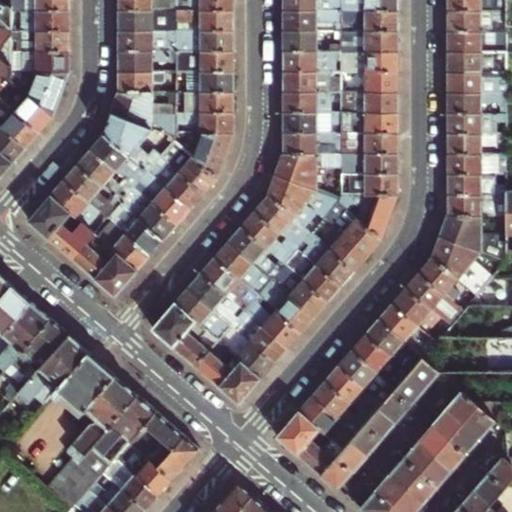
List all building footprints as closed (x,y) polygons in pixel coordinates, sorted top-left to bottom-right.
[(0,0),(0,2),(7,6),(11,9),(11,0),(0,0)] [(70,0),(11,0),(11,9),(70,9),(70,1),(70,0)] [(120,9),(163,10),(163,1),(171,1),(171,10),(178,10),(177,0),(120,0),(120,1),(120,9)] [(191,0),(192,10),(235,10),(235,2),(235,0),(191,0)] [(285,0),(285,1),(285,10),(341,10),(341,0),(285,0)] [(400,0),(399,0),(341,0),(341,10),(341,11),(400,11),(400,0)] [(449,12),(493,11),(502,11),(507,11),(507,0),(449,0),(449,4),(449,12)] [(0,91),(11,80),(11,70),(11,51),(11,30),(11,9),(7,6),(0,13),(0,91)] [(70,9),(11,9),(11,30),(70,30),(70,22),(70,9)] [(171,10),(163,10),(120,9),(120,22),(120,30),(154,30),(154,22),(168,22),(168,25),(172,25),(172,30),(178,30),(178,24),(178,10),(171,10)] [(235,21),(235,10),(192,10),(188,10),(187,21),(202,21),(202,30),(235,31),(235,21)] [(285,21),(285,30),(316,30),(316,26),(316,22),(334,22),(334,26),(334,29),(336,29),(341,29),(341,23),(341,20),(341,11),(341,10),(285,10),(285,21)] [(400,11),(341,11),(341,20),(365,20),(365,31),(400,31),(400,23),(400,11)] [(449,23),(449,32),(483,32),(493,32),(493,11),(449,12),(449,23)] [(187,21),(187,30),(202,30),(202,21),(187,21)] [(70,42),(70,30),(11,30),(11,51),(70,51),(70,42)] [(120,50),(167,50),(167,30),(154,30),(120,30),(120,41),(120,50)] [(235,31),(202,30),(187,30),(184,30),(178,30),(178,36),(178,50),(184,50),(184,42),(202,42),(202,50),(235,50),(235,43),(235,31)] [(285,39),(285,50),(318,51),(318,30),(316,30),(285,30),(285,39)] [(400,43),(400,31),(365,31),(348,31),(341,31),(341,36),(341,40),(341,50),(341,52),(349,52),(400,52),(400,43)] [(449,43),(450,54),(507,53),(507,32),(502,32),(500,32),(500,45),(483,46),(483,32),(449,32),(449,43)] [(500,45),(500,32),(493,32),(483,32),(483,46),(500,45)] [(326,40),(326,50),(341,50),(341,40),(326,40)] [(172,50),(167,50),(120,50),(120,60),(120,70),(154,70),(166,71),(178,71),(178,56),(172,56),(172,50)] [(235,63),(235,50),(202,50),(184,50),(178,50),(178,56),(178,71),(235,71),(235,63)] [(285,72),(318,72),(318,60),(335,60),(335,72),(341,72),(341,52),(341,50),(326,50),(318,51),(285,50),(285,62),(285,72)] [(70,61),(70,51),(11,51),(11,70),(70,70),(70,61)] [(400,63),(400,52),(349,52),(341,52),(341,72),(400,72),(400,63)] [(450,65),(450,74),(507,73),(507,53),(450,54),(450,65)] [(70,70),(11,70),(11,80),(18,86),(54,117),(63,94),(71,70),(70,70)] [(154,70),(120,70),(120,82),(120,91),(152,91),(154,91),(154,70)] [(235,71),(178,71),(178,76),(178,91),(187,91),(188,91),(235,91),(235,83),(235,71)] [(285,83),(285,92),(341,92),(341,72),(335,72),(318,72),(285,72),(285,83)] [(357,92),(400,93),(400,83),(400,72),(341,72),(341,92),(357,92)] [(450,85),(450,94),(507,93),(507,78),(507,73),(450,74),(450,85)] [(18,86),(5,99),(42,131),(49,123),(54,117),(18,86)] [(178,132),(178,113),(153,114),(152,91),(120,91),(119,91),(115,103),(112,111),(155,127),(172,133),(178,135),(178,132)] [(194,112),(205,112),(235,112),(235,102),(235,91),(188,91),(188,112),(194,112)] [(285,112),(341,113),(341,106),(341,92),(285,92),(285,103),(285,112)] [(357,92),(341,92),(341,106),(348,106),(348,101),(356,101),(357,92)] [(399,105),(400,93),(357,92),(356,101),(348,101),(348,106),(348,113),(351,113),(399,113),(399,105)] [(450,114),(507,113),(507,104),(507,93),(450,94),(450,105),(450,114)] [(35,138),(42,131),(5,99),(0,94),(0,122),(27,147),(35,138)] [(155,127),(112,111),(108,123),(104,133),(130,155),(140,164),(148,171),(161,156),(154,150),(148,155),(138,147),(147,136),(155,127)] [(235,112),(205,112),(194,112),(193,119),(193,132),(202,132),(235,132),(235,124),(235,112)] [(341,113),(285,112),(285,125),(285,133),(341,133),(341,118),(341,113)] [(399,124),(399,113),(351,113),(351,123),(365,123),(365,133),(399,133),(399,124)] [(450,124),(450,134),(485,134),(507,133),(507,131),(507,113),(450,114),(450,124)] [(193,132),(193,119),(185,119),(185,132),(193,132)] [(0,122),(0,148),(14,161),(21,154),(27,147),(0,122)] [(172,133),(155,127),(147,136),(171,143),(174,140),(170,136),(172,133)] [(227,157),(235,132),(202,132),(193,156),(218,178),(219,179),(227,157)] [(130,155),(104,133),(98,141),(91,148),(134,186),(148,171),(140,164),(134,170),(125,162),(130,155)] [(341,133),(285,133),(285,144),(285,152),(340,152),(341,133)] [(399,133),(365,133),(347,133),(341,133),(340,152),(340,154),(399,154),(399,144),(399,133)] [(485,134),(450,134),(450,146),(450,154),(489,154),(501,154),(501,148),(500,148),(500,146),(485,146),(485,134)] [(212,185),(218,178),(193,156),(174,140),(171,143),(161,156),(166,160),(178,171),(205,194),(212,185)] [(0,177),(14,161),(0,148),(0,177)] [(78,164),(102,185),(113,195),(121,202),(134,186),(91,148),(84,156),(78,164)] [(340,152),(285,152),(284,152),(280,164),(276,174),(317,189),(317,166),(340,166),(340,154),(340,152)] [(399,164),(399,154),(340,154),(340,166),(340,174),(354,174),(354,165),(366,165),(366,174),(399,174),(399,164)] [(489,154),(450,154),(450,167),(450,175),(489,175),(502,175),(506,174),(507,169),(490,169),(489,154)] [(148,171),(192,209),(198,201),(205,194),(178,171),(173,177),(160,167),(166,160),(161,156),(148,171)] [(65,179),(108,217),(111,213),(121,202),(113,195),(108,200),(97,191),(102,185),(78,164),(71,172),(65,179)] [(148,171),(134,186),(178,224),(185,216),(192,209),(148,171)] [(317,189),(276,174),(272,184),(269,194),(270,195),(312,232),(317,227),(324,218),(325,216),(338,202),(340,197),(317,189)] [(340,194),(355,194),(366,194),(399,194),(399,185),(399,174),(366,174),(354,174),(340,174),(340,194)] [(450,196),(490,196),(489,175),(450,175),(450,187),(450,196)] [(58,187),(52,194),(83,222),(95,232),(108,217),(65,179),(58,187)] [(121,202),(165,239),(171,232),(178,224),(134,186),(121,202)] [(83,222),(52,194),(30,220),(41,229),(50,237),(62,223),(73,233),(83,222)] [(340,194),(340,197),(338,202),(344,207),(349,210),(351,205),(355,194),(340,194)] [(400,194),(399,194),(366,194),(361,209),(357,218),(383,240),(383,241),(392,216),(400,194)] [(256,211),(281,233),(288,239),(299,248),(303,243),(308,237),(312,232),(270,195),(263,203),(256,211)] [(450,215),(479,214),(497,214),(506,214),(506,195),(502,195),(490,196),(450,196),(450,207),(450,215)] [(126,232),(151,255),(159,246),(165,239),(121,202),(111,213),(129,229),(126,232)] [(325,216),(370,255),(377,247),(383,240),(357,218),(349,210),(344,207),(338,202),(325,216)] [(361,209),(351,205),(349,210),(357,218),(361,209)] [(249,219),(243,226),(268,248),(282,259),(286,262),(293,254),(299,248),(288,239),(283,245),(276,239),(281,233),(256,211),(249,219)] [(480,233),(479,214),(450,215),(449,215),(445,225),(441,236),(483,252),(506,261),(506,252),(506,232),(498,232),(480,233)] [(506,214),(497,214),(498,232),(506,232),(506,214)] [(363,262),(370,255),(325,216),(324,218),(317,227),(312,232),(318,237),(331,248),(356,270),(363,262)] [(95,232),(108,243),(138,270),(143,264),(151,255),(126,232),(108,217),(95,232)] [(73,257),(95,232),(83,222),(73,233),(62,223),(50,237),(63,248),(73,257)] [(230,241),(263,270),(272,278),(286,262),(282,259),(274,267),(261,256),(268,248),(243,226),(236,234),(230,241)] [(95,232),(73,257),(87,269),(97,278),(110,264),(98,254),(108,243),(95,232)] [(317,263),(343,286),(350,278),(356,270),(331,248),(326,254),(314,242),(318,237),(312,232),(308,237),(303,243),(299,248),(304,252),(317,263)] [(434,258),(459,280),(477,296),(484,287),(492,278),(493,276),(476,261),(483,252),(441,236),(436,247),(432,257),(434,258)] [(272,278),(263,270),(230,241),(222,250),(216,256),(236,274),(259,293),(262,289),(272,278)] [(110,264),(97,278),(108,288),(116,295),(138,270),(108,243),(98,254),(110,264)] [(293,254),(286,262),(329,301),(337,292),(343,286),(317,263),(311,270),(298,259),(304,252),(299,248),(293,254)] [(511,251),(506,252),(506,261),(503,265),(511,265),(511,251)] [(259,293),(236,274),(216,256),(209,265),(202,272),(238,303),(245,309),(259,293)] [(453,286),(459,280),(434,258),(428,264),(421,272),(446,294),(453,300),(460,293),(453,286)] [(285,289),(316,316),(322,309),(329,301),(286,262),(272,278),(277,282),(285,289)] [(224,319),(238,303),(202,272),(195,281),(189,288),(224,319)] [(446,294),(421,272),(414,280),(407,287),(432,309),(446,294)] [(0,300),(13,285),(3,277),(0,274),(0,300)] [(272,278),(262,289),(259,293),(263,298),(277,282),(272,278)] [(511,278),(492,278),(484,287),(477,296),(468,306),(511,306),(511,278)] [(13,285),(0,300),(0,338),(5,333),(32,302),(22,293),(13,285)] [(432,309),(407,287),(401,295),(394,303),(418,324),(432,309)] [(182,295),(176,303),(207,330),(218,340),(219,339),(231,325),(224,319),(189,288),(182,295)] [(309,323),(316,316),(285,289),(271,305),(277,310),(302,331),(309,323)] [(302,331),(277,310),(272,316),(259,302),(263,298),(259,293),(245,309),(250,313),(255,318),(288,347),(295,339),(302,331)] [(0,367),(5,372),(11,364),(51,318),(42,311),(32,302),(5,333),(0,338),(0,353),(1,354),(0,355),(0,359),(1,360),(0,362),(0,367)] [(165,338),(173,345),(186,329),(198,340),(207,330),(176,303),(153,329),(165,338)] [(418,324),(394,303),(387,311),(380,318),(406,341),(424,356),(437,341),(432,336),(427,331),(419,325),(418,324)] [(281,356),(288,347),(255,318),(245,309),(231,325),(275,363),(281,356)] [(432,309),(418,324),(419,325),(427,331),(440,316),(432,309)] [(446,321),(440,316),(427,331),(432,336),(446,321)] [(26,386),(70,335),(61,327),(51,318),(11,364),(5,372),(10,376),(12,374),(26,386)] [(400,362),(411,371),(416,366),(411,363),(414,360),(400,348),(406,341),(380,318),(373,326),(367,334),(400,362)] [(437,341),(442,336),(451,325),(446,321),(432,336),(437,341)] [(229,348),(231,350),(262,377),(269,370),(275,363),(231,325),(219,339),(223,343),(229,348)] [(500,337),(511,336),(511,326),(500,330),(500,337)] [(186,329),(173,345),(186,356),(196,365),(218,340),(207,330),(198,340),(186,329)] [(386,377),(400,362),(367,334),(360,342),(354,349),(386,377)] [(59,388),(90,352),(80,343),(70,335),(26,386),(15,398),(20,403),(32,413),(39,404),(42,407),(48,400),(54,394),(59,388)] [(511,336),(500,337),(488,336),(487,372),(511,372),(511,336)] [(210,377),(220,385),(232,371),(221,361),(231,350),(229,348),(223,343),(219,339),(218,340),(196,365),(210,377)] [(365,386),(373,393),(379,398),(384,402),(395,389),(397,387),(386,377),(354,349),(347,357),(340,364),(365,386)] [(232,371),(220,385),(231,395),(240,403),(262,377),(231,350),(221,361),(232,371)] [(59,388),(85,411),(87,410),(99,420),(90,426),(71,448),(77,454),(52,483),(76,505),(90,490),(103,474),(112,464),(94,448),(139,395),(120,379),(100,361),(90,352),(59,388)] [(410,373),(426,388),(431,382),(436,376),(440,371),(424,357),(416,366),(411,371),(410,373)] [(411,371),(400,362),(386,377),(397,387),(410,373),(411,371)] [(361,391),(365,386),(340,364),(334,372),(327,380),(370,418),(380,407),(375,403),(369,398),(361,391)] [(440,371),(436,376),(459,395),(463,391),(441,372),(440,371)] [(397,387),(395,389),(412,404),(419,396),(426,388),(410,373),(397,387)] [(352,429),(357,433),(367,422),(370,418),(327,380),(320,387),(313,395),(343,421),(352,429)] [(59,399),(62,396),(82,415),(85,411),(59,388),(54,394),(59,399)] [(381,406),(398,420),(406,411),(412,404),(395,389),(384,402),(381,406)] [(478,404),(476,402),(463,391),(459,395),(453,402),(449,407),(464,420),(478,404)] [(373,393),(369,398),(375,403),(379,398),(373,393)] [(148,403),(139,395),(94,448),(112,464),(117,459),(131,442),(157,411),(148,403)] [(306,403),(300,410),(329,436),(343,421),(313,395),(306,403)] [(494,418),(495,402),(476,402),(478,404),(494,418)] [(478,404),(464,420),(481,435),(485,429),(491,423),(494,418),(478,404)] [(367,422),(383,437),(392,427),(398,420),(381,406),(380,407),(370,418),(367,422)] [(450,437),(464,420),(449,407),(441,416),(435,423),(450,437)] [(289,445),(298,453),(311,439),(323,450),(333,440),(329,436),(300,410),(278,435),(289,445)] [(138,448),(143,453),(160,434),(176,448),(186,436),(172,424),(157,411),(131,442),(138,448)] [(500,457),(501,457),(507,457),(507,430),(507,429),(494,418),(491,423),(500,430),(500,457)] [(481,435),(464,420),(450,437),(467,451),(472,444),(481,435)] [(376,445),(383,437),(367,422),(357,433),(352,439),(370,453),(376,445)] [(436,453),(450,437),(435,423),(428,431),(420,440),(436,453)] [(143,453),(174,480),(186,466),(201,449),(186,436),(176,448),(160,434),(143,453)] [(459,460),(467,451),(450,437),(436,453),(453,467),(459,460)] [(311,465),(322,474),(337,456),(343,449),(333,440),(323,450),(311,439),(298,453),(311,465)] [(337,456),(354,471),(364,460),(370,453),(352,439),(351,440),(343,449),(337,456)] [(422,470),(436,453),(420,440),(414,448),(406,457),(422,470)] [(131,442),(117,459),(124,465),(138,448),(131,442)] [(138,448),(124,465),(136,475),(161,496),(167,488),(174,480),(143,453),(138,448)] [(422,470),(438,484),(443,478),(453,467),(436,453),(422,470)] [(322,474),(339,489),(346,481),(354,471),(337,456),(322,474)] [(392,473),(408,486),(422,470),(406,457),(400,464),(392,473)] [(124,465),(117,459),(112,464),(103,474),(111,480),(124,465)] [(505,490),(511,482),(511,470),(509,465),(503,460),(497,467),(489,476),(505,490)] [(161,496),(136,475),(124,465),(111,480),(123,490),(147,511),(154,503),(161,496)] [(430,493),(438,484),(422,470),(408,486),(424,500),(430,493)] [(393,503),(408,486),(392,473),(385,481),(377,490),(393,503)] [(90,490),(115,511),(146,511),(147,511),(123,490),(111,480),(103,474),(90,490)] [(474,493),(490,507),(503,492),(505,490),(489,476),(481,485),(474,493)] [(246,511),(242,508),(254,495),(239,482),(224,499),(212,511),(246,511)] [(393,503),(403,511),(414,511),(416,509),(424,500),(408,486),(393,503)] [(76,505),(84,511),(115,511),(90,490),(76,505)] [(365,511),(385,511),(393,503),(377,490),(370,499),(361,508),(365,511)] [(511,511),(511,499),(503,492),(490,507),(485,511),(511,511)] [(467,511),(485,511),(490,507),(474,493),(468,499),(461,507),(467,511)] [(246,511),(273,511),(268,507),(254,495),(242,508),(246,511)] [(403,511),(393,503),(385,511),(403,511)]
